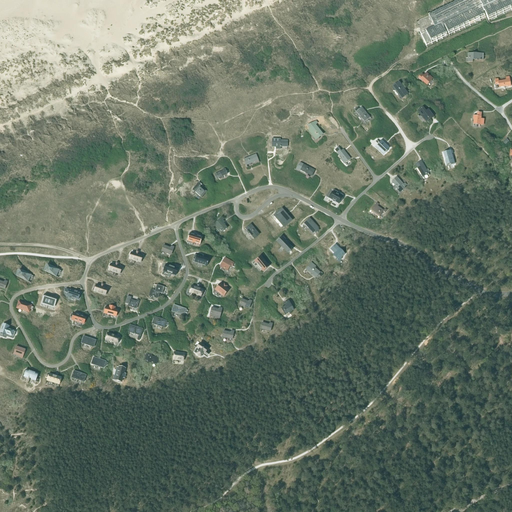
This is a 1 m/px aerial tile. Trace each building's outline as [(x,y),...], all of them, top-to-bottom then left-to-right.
[(511,0),(454,0),(428,13),(428,12),(428,10),(427,12),(428,13),(428,14),(433,24),(419,31),(426,46),(447,36),(442,26),(444,25),(449,35),(485,17),(482,12),(484,11),(488,20),(511,9),(511,0)] [(483,60),(483,54),(467,53),(467,62),(472,62),(472,60),(483,60)] [(421,75),(419,77),(427,84),(432,79),(426,74),(423,76),(421,75)] [(510,86),(509,77),(506,77),(506,80),(498,81),(498,79),(494,80),(495,84),(498,84),(499,87),(504,86),(504,85),(507,85),(507,87),(510,86)] [(401,99),(408,94),(399,82),(392,87),(401,99)] [(370,118),(361,107),(359,109),(357,108),(354,110),(356,112),(356,111),(365,122),(370,118)] [(426,111),(423,107),(417,111),(420,115),(423,113),(428,121),(434,117),(428,109),(426,111)] [(477,121),(486,129),(488,127),(490,129),(494,125),(491,122),(492,121),(490,118),(489,119),(486,116),(481,121),(479,118),(477,121)] [(316,140),(323,134),(315,125),(308,130),(316,140)] [(377,140),(375,142),(379,145),(376,148),(382,153),(384,151),(386,152),(388,151),(387,150),(389,148),(381,140),(379,143),(377,140)] [(287,147),(287,141),(273,141),(273,143),(276,143),(276,149),(280,149),(280,147),(287,147)] [(338,147),(335,150),(337,152),(341,158),(342,158),(341,159),(344,163),(344,164),(350,159),(343,150),(341,151),(340,150),(338,147)] [(449,151),(443,153),(446,165),(450,163),(451,165),(455,164),(452,154),(453,153),(452,151),(449,152),(449,151)] [(256,154),(243,159),(246,166),(259,161),(256,154)] [(426,170),(421,161),(415,165),(422,177),(428,174),(428,173),(429,172),(428,169),(426,170)] [(312,175),(314,170),(300,163),(297,168),(300,169),(300,170),(305,173),(306,172),(312,175)] [(217,179),(227,174),(225,169),(223,170),(223,171),(215,175),(217,179)] [(397,177),(392,182),(395,186),(396,186),(395,187),(400,193),(405,188),(404,187),(407,185),(405,183),(403,184),(397,177)] [(199,182),(192,190),(194,191),(195,192),(200,197),(204,192),(199,188),(200,187),(202,185),(199,182)] [(339,204),(342,198),(342,197),(343,195),(342,195),(339,193),(338,195),(332,192),(328,198),(339,204)] [(376,203),(370,211),(379,217),(383,211),(385,213),(387,210),(385,209),(384,210),(378,206),(379,204),(376,203)] [(276,214),(274,215),(284,227),(291,221),(281,209),(276,214)] [(307,220),(304,224),(313,233),(314,232),(315,233),(319,230),(318,228),(309,218),(308,220),(307,220)] [(222,232),(227,228),(225,225),(220,219),(214,224),(219,230),(222,232)] [(251,227),(249,225),(245,229),(250,233),(255,238),(259,234),(253,226),(251,227)] [(194,242),(196,235),(189,233),(187,240),(194,242)] [(196,235),(194,242),(200,244),(202,237),(196,235)] [(276,241),(288,254),(293,249),(285,240),(286,239),(283,236),(282,237),(281,237),(276,241)] [(335,244),(330,249),(334,254),(333,255),(336,258),(338,261),(341,258),(344,254),(335,244)] [(171,248),(164,245),(161,251),(171,255),(174,247),(171,246),(171,248)] [(138,254),(139,252),(137,251),(136,254),(131,252),(129,259),(140,263),(142,256),(138,254)] [(194,255),(193,259),(195,260),(194,262),(205,265),(205,266),(207,266),(209,259),(207,258),(207,259),(194,255)] [(263,271),(269,266),(260,256),(254,261),(263,271)] [(232,266),(233,264),(224,258),(220,266),(227,271),(230,265),(232,266)] [(117,266),(118,263),(116,263),(115,265),(110,264),(108,270),(120,274),(122,268),(117,266)] [(311,263),(306,269),(311,274),(312,273),(316,277),(318,274),(320,273),(315,268),(316,267),(311,263)] [(60,273),(61,271),(48,264),(47,264),(48,265),(45,271),(44,271),(58,277),(56,276),(58,272),(60,273)] [(166,264),(163,271),(170,273),(175,275),(178,269),(179,267),(175,265),(174,267),(166,264)] [(32,278),(33,276),(20,269),(20,270),(17,276),(16,276),(30,282),(28,281),(30,277),(32,278)] [(223,286),(220,283),(215,290),(223,296),(228,290),(225,288),(226,286),(224,284),(223,286)] [(103,287),(104,284),(102,284),(101,287),(96,285),(94,291),(105,295),(107,289),(103,287)] [(198,288),(199,285),(197,284),(196,287),(192,286),(189,292),(200,296),(203,290),(198,288)] [(161,293),(163,287),(157,285),(155,291),(151,290),(150,296),(157,298),(159,292),(161,293)] [(66,289),(65,292),(67,292),(68,293),(67,295),(78,299),(80,293),(69,289),(69,290),(68,290),(66,289)] [(44,296),(42,302),(54,306),(56,300),(52,298),(53,296),(49,295),(48,297),(44,296)] [(136,302),(130,300),(131,297),(127,296),(125,304),(129,305),(128,306),(136,308),(138,303),(139,303),(139,301),(137,300),(136,302)] [(248,302),(242,299),(239,305),(248,309),(252,301),(249,300),(248,302)] [(285,315),(294,310),(288,300),(285,302),(287,305),(281,308),(285,315)] [(19,301),(17,308),(29,312),(30,309),(33,310),(34,307),(31,306),(31,305),(19,301)] [(186,314),(187,311),(186,310),(186,309),(174,305),(171,311),(184,316),(185,313),(186,314)] [(110,315),(112,306),(111,306),(110,308),(105,307),(104,313),(110,315)] [(112,306),(110,315),(116,317),(118,310),(113,309),(114,307),(112,306)] [(219,318),(222,308),(219,308),(219,309),(212,308),(210,314),(211,314),(211,316),(219,318)] [(86,317),(74,313),(73,314),(71,313),(70,316),(72,317),(71,320),(84,324),(86,317)] [(167,326),(168,323),(166,322),(167,321),(154,317),(152,323),(164,328),(165,325),(167,326)] [(269,325),(262,323),(260,329),(270,332),(272,324),(270,323),(269,325)] [(3,324),(0,332),(6,335),(6,334),(11,336),(12,335),(14,336),(15,332),(13,331),(8,329),(9,326),(3,324)] [(140,336),(142,329),(130,325),(128,332),(139,335),(140,336)] [(232,339),(234,331),(231,331),(231,333),(223,331),(222,337),(232,339)] [(120,341),(121,338),(119,337),(107,333),(105,339),(117,343),(118,340),(120,341)] [(93,347),(96,340),(83,336),(81,343),(93,347)] [(203,353),(204,354),(207,356),(209,353),(206,351),(208,349),(200,343),(197,348),(199,350),(198,351),(197,352),(196,354),(201,357),(203,353)] [(16,346),(14,353),(20,355),(19,357),(23,358),(26,350),(16,346)] [(183,361),(184,354),(174,353),(173,359),(183,361)] [(146,354),(145,360),(149,361),(148,362),(156,364),(157,358),(151,357),(151,356),(146,354)] [(106,366),(107,363),(105,362),(106,361),(93,357),(91,364),(103,368),(104,365),(106,366)] [(117,374),(115,380),(121,382),(122,378),(124,378),(125,374),(123,374),(125,369),(119,368),(117,368),(115,373),(117,374)] [(37,382),(38,379),(36,379),(38,374),(26,369),(24,376),(36,380),(35,382),(37,382)] [(84,382),(86,375),(74,371),(71,378),(84,382)] [(46,375),(45,378),(47,378),(47,380),(59,384),(61,377),(49,374),(48,376),(46,375)]
